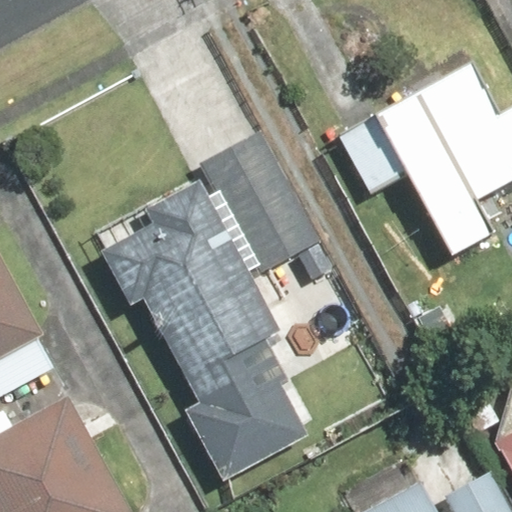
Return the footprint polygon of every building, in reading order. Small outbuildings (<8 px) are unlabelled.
[(472,64),(338,140),(369,195),(402,177),(449,259),(495,233),(478,204),(511,184),(511,107),(500,114),(472,64)] [(263,134),(200,167),(256,273),(296,252),(310,279),(334,266),(263,134)] [(154,228),(98,256),(125,310),(145,300),(198,405),(179,414),(214,483),(309,436),(263,343),(278,336),(199,178),(143,205),(154,228)] [(0,395),(51,368),(0,271),(0,395)] [(511,390),(508,393),(494,444),(511,477),(511,390)] [(0,511),(126,511),(69,399),(14,427),(6,412),(0,415),(0,511)] [(351,511),(434,511),(405,458),(341,494),(351,511)] [(508,511),(488,477),(441,504),(445,511),(508,511)]
